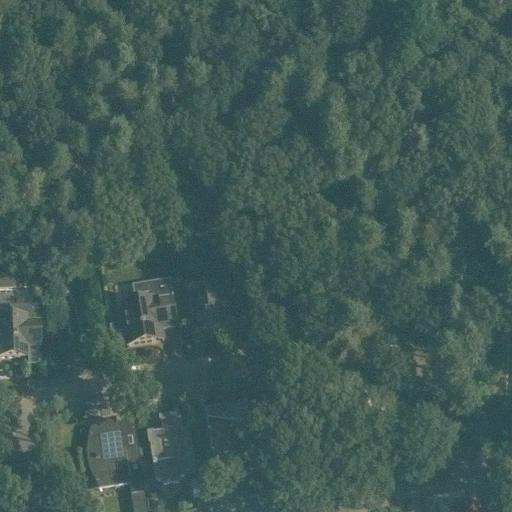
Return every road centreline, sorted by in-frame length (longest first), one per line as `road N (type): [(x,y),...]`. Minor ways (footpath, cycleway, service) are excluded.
road 1 (residential): [(254,366),(21,407)]
road 2 (residential): [(511,462),(368,492),(343,511)]
